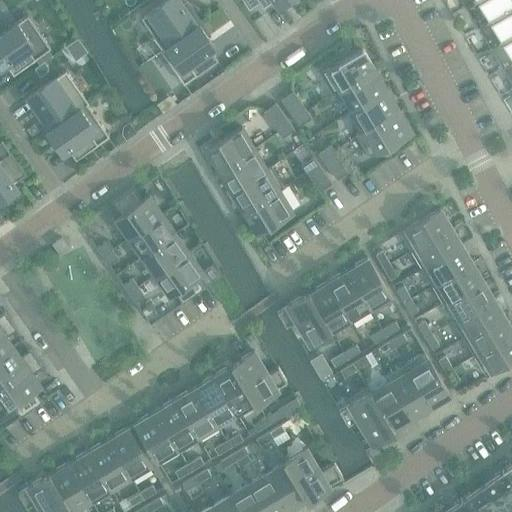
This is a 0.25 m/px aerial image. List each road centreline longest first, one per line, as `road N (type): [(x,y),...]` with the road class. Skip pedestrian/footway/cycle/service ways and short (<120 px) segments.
road 1 (residential): [(65,204),(269,63)]
road 2 (residential): [(271,279),(469,143)]
road 3 (residential): [(511,397),(349,511)]
road 4 (residential): [(0,267),(95,404)]
road 5 (residential): [(395,0),(469,143)]
road 6 (residential): [(95,404),(207,325)]
